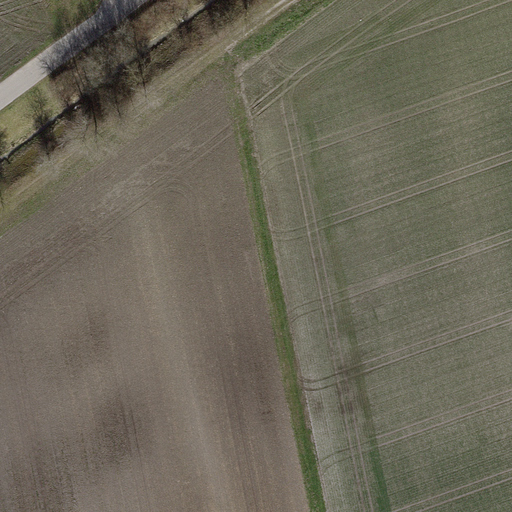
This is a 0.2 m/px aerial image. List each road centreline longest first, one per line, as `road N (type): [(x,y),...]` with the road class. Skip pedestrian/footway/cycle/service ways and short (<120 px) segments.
road 1 (track): [(0,211),(294,0)]
road 2 (unclassified): [(144,0),(0,103)]
